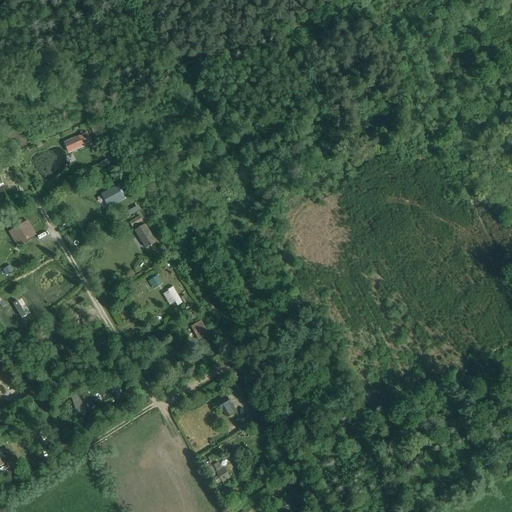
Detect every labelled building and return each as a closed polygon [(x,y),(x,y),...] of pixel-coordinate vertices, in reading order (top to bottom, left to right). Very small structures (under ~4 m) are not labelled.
[(85,133),(63,143),(68,154),(90,144),(85,133)] [(109,158),(101,162),(104,167),(112,163),(109,158)] [(117,186),(101,194),(109,208),(124,200),(117,186)] [(139,216),(129,223),(132,228),(142,221),(139,216)] [(27,220),(8,232),(17,246),(36,235),(27,220)] [(134,231),(145,249),(156,242),(145,225),(134,231)] [(10,265),(3,269),(7,276),(13,272),(10,265)] [(149,282),(154,290),(163,284),(157,276),(149,282)] [(172,288),(182,304),(187,300),(177,285),(172,288)] [(35,316),(41,314),(32,295),(26,298),(35,316)] [(28,310),(20,299),(15,303),(11,306),(22,319),(26,316),(24,313),(28,310)] [(193,323),(191,320),(187,323),(199,340),(208,333),(198,319),(193,323)] [(449,390),(445,382),(436,387),(440,395),(449,390)] [(76,387),(78,395),(71,397),(77,416),(87,413),(83,401),(88,400),(84,385),(76,387)] [(497,405),(505,401),(502,396),(494,400),(497,405)] [(478,400),(484,412),(488,410),(483,398),(478,400)] [(190,415),(185,418),(193,430),(197,427),(196,425),(199,423),(196,416),(192,419),(190,415)] [(199,429),(194,432),(198,437),(199,440),(204,437),(202,434),(199,429)] [(6,450),(0,453),(0,466),(5,464),(3,461),(10,457),(6,450)] [(215,453),(207,458),(210,463),(218,459),(215,453)] [(449,471),(443,461),(439,463),(445,473),(449,471)] [(223,483),(230,478),(223,467),(222,468),(218,462),(213,466),(217,472),(216,472),(217,475),(213,478),(217,484),(221,481),(223,483)] [(210,463),(203,468),(207,473),(213,469),(210,463)] [(419,499),(413,486),(408,489),(405,484),(399,487),(409,504),(415,501),(419,499)]
